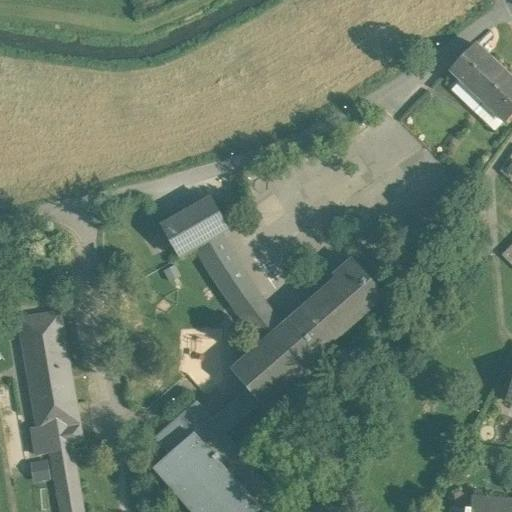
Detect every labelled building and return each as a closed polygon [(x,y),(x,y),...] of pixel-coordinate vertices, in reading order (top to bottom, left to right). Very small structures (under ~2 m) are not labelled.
[(509,76),(476,45),(452,71),(484,102),(509,76)] [(511,79),(509,76),(484,102),(507,123),(511,117),(511,79)] [(448,181),(407,216),(419,229),(459,194),(448,181)] [(212,199),(163,228),(180,258),(197,248),(221,235),(230,230),(212,199)] [(236,259),(221,235),(197,248),(207,265),(221,287),(235,308),(249,326),(265,345),(285,327),(271,309),(257,290),(247,277),(236,259)] [(511,247),(502,255),(511,265),(511,247)] [(265,345),(234,372),(249,390),(261,403),(262,405),(294,377),(301,383),(318,367),(313,360),(386,297),(355,261),(336,277),(339,280),(285,327),(265,345)] [(38,456),(51,454),(61,511),(84,511),(73,442),(82,441),(60,314),(21,320),(39,428),(33,429),(38,456)] [(213,421),(197,404),(157,439),(171,456),(156,469),(157,471),(157,470),(193,511),(257,511),(260,510),(259,509),(276,494),(224,435),(261,403),(249,390),(213,421)] [(511,511),(511,500),(477,497),(476,511),(452,508),(451,511),(511,511)]
